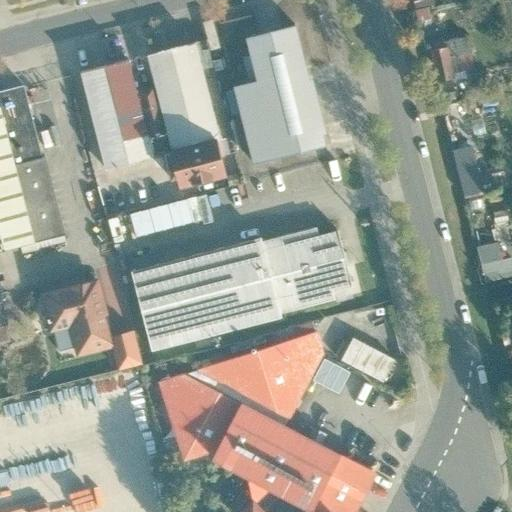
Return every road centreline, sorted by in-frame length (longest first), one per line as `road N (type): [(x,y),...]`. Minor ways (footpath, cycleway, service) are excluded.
road 1 (residential): [(405,511),(445,425),(453,357),(363,0)]
road 2 (residential): [(0,43),(175,0)]
